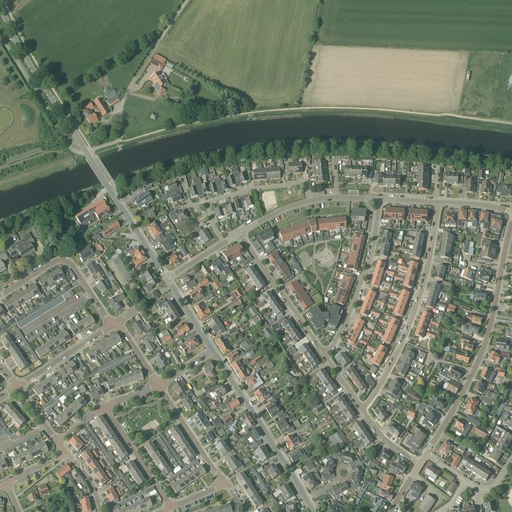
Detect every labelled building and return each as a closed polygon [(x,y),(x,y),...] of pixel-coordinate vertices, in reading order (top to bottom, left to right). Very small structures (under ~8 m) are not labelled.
[(153,58),(149,64),(155,67),(154,67),(161,71),(162,71),(165,65),(166,61),(155,55),(153,58)] [(150,78),(154,85),(152,87),(158,96),(166,91),(164,89),(165,88),(169,86),(165,80),(164,81),(159,73),(150,78)] [(110,108),(119,102),(115,96),(116,95),(113,90),(105,96),(107,100),(105,101),(110,108)] [(103,117),(109,113),(100,99),(94,103),(103,117)] [(93,114),(91,111),(94,109),(90,103),(80,110),(86,119),(90,126),(93,124),(94,125),(98,122),(93,114)] [(354,162),(354,158),(348,158),(348,157),(341,157),(341,161),(346,161),(346,166),(345,166),(345,178),(350,178),(350,169),(351,162),(354,162)] [(322,158),(312,159),(313,165),(317,164),(317,168),(326,167),(325,161),(329,161),(329,158),(322,158)] [(275,169),(274,166),(274,163),(272,163),(272,166),(273,180),(280,179),(279,168),(275,169)] [(417,168),(417,171),(420,171),(420,174),(429,175),(429,169),(427,169),(427,165),(418,165),(417,168)] [(238,168),(234,169),(238,183),(241,182),(241,184),(247,182),(245,174),(240,175),(239,172),(238,168)] [(232,177),(227,179),(229,187),(235,186),(235,184),(238,183),(234,169),(230,170),(231,174),(232,177)] [(376,173),(375,183),(379,184),(378,186),(384,187),(384,178),(381,178),(382,174),(376,173)] [(453,185),(453,176),(450,176),(450,174),(444,173),(444,182),(447,182),(447,185),(453,185)] [(453,176),(453,185),(458,186),(458,185),(459,185),(461,182),(462,182),(462,174),(456,174),(456,177),(453,176)] [(218,177),(216,178),(216,179),(220,191),(223,190),(223,192),(229,190),(226,181),(221,183),(220,180),(219,180),(218,177)] [(474,193),(475,182),(469,181),(469,178),(464,177),(464,183),(467,183),(466,192),(474,193)] [(195,188),(189,190),(192,198),(198,197),(197,195),(200,194),(197,184),(196,179),(192,180),(194,185),(195,188)] [(214,185),(209,186),(211,195),(217,193),(217,192),(220,191),(216,179),(214,179),(215,181),(213,182),(214,185)] [(495,185),(495,182),(495,181),(488,180),(488,183),(482,183),(481,194),(488,194),(488,193),(490,194),(491,184),(495,185)] [(201,183),(197,184),(200,194),(203,193),(204,195),(209,193),(207,185),(202,186),(201,183)] [(167,196),(178,192),(175,184),(167,187),(169,192),(166,193),(166,194),(163,195),(164,197),(167,196)] [(511,197),(511,189),(507,188),(508,186),(502,186),(498,185),(498,193),(501,194),(501,196),(511,197)] [(144,191),(145,193),(133,201),(138,209),(152,200),(148,195),(150,194),(148,191),(152,188),(150,186),(144,191)] [(178,192),(167,196),(168,200),(171,199),(173,204),(181,201),(178,192)] [(246,201),(243,202),(247,217),(249,216),(248,211),(249,211),(248,208),(254,206),(251,198),(246,199),(246,201)] [(99,222),(112,214),(103,200),(84,213),(75,218),(82,229),(95,221),(94,221),(97,219),(99,222)] [(239,201),(234,203),(236,212),(241,210),(242,213),(244,218),(247,217),(243,202),(240,203),(239,201)] [(228,209),(225,209),(227,219),(228,219),(230,219),(231,218),(230,215),(235,214),(233,205),(227,207),(228,209)] [(147,223),(155,218),(152,213),(155,211),(153,208),(144,214),(146,217),(144,218),(147,223)] [(221,208),(215,210),(218,219),(223,217),(224,220),(227,219),(225,209),(221,210),(221,208)] [(175,212),(169,216),(172,221),(173,222),(179,219),(181,223),(189,219),(185,211),(177,215),(175,212)] [(456,217),(457,212),(447,211),(447,215),(445,215),(445,225),(456,225),(456,217)] [(350,215),(350,219),(352,219),(352,222),(356,223),(356,226),(358,226),(358,212),(352,212),(352,215),(350,215)] [(467,223),(468,212),(457,212),(456,217),(458,217),(457,227),(462,227),(462,223),(467,223)] [(467,223),(467,227),(472,228),(473,228),(477,228),(477,218),(478,218),(479,218),(480,213),(476,213),(468,212),(467,223)] [(491,221),(492,215),(488,215),(480,213),(479,218),(478,224),(483,225),(483,229),(488,230),(489,220),(490,220),(491,221)] [(491,221),(489,228),(490,229),(496,230),(500,231),(502,222),(501,221),(502,217),(496,216),(492,215),(491,221)] [(321,232),(320,221),(315,222),(315,221),(313,221),(313,222),(315,221),(316,233),(315,233),(316,233),(316,232),(321,232)] [(120,228),(116,222),(112,225),(111,224),(108,226),(110,229),(104,233),(106,237),(113,233),(112,233),(120,228)] [(307,223),(302,225),(305,235),(311,233),(311,234),(312,234),(311,234),(308,223),(309,222),(307,223)] [(149,229),(148,230),(149,230),(148,231),(149,233),(150,233),(151,235),(167,226),(165,223),(158,228),(156,225),(154,223),(150,225),(151,227),(148,229),(149,229)] [(302,225),(296,227),(300,237),(305,235),(302,225)] [(160,232),(168,227),(167,226),(151,235),(153,237),(152,238),(153,239),(154,239),(154,240),(155,239),(155,240),(158,238),(159,237),(162,235),(160,232)] [(296,227),(291,229),(294,239),(300,237),(296,227)] [(291,229),(285,231),(289,241),(290,245),(292,244),(291,241),(294,239),(291,229)] [(205,244),(212,240),(205,230),(198,234),(205,244)] [(269,231),(263,235),(273,251),(275,249),(273,245),(271,243),(274,241),(272,237),(274,236),(272,233),(270,234),(269,231)] [(281,240),(278,241),(282,247),(284,246),(283,243),(289,241),(285,231),(279,234),(281,240)] [(174,241),(172,239),(177,236),(175,232),(170,235),(164,239),(166,242),(161,245),(165,252),(173,247),(175,246),(176,245),(176,244),(174,241)] [(359,236),(360,234),(355,233),(355,235),(354,235),(353,241),(363,244),(365,238),(359,236)] [(445,235),(444,241),(445,241),(452,243),(454,243),(455,239),(455,238),(456,235),(447,234),(446,236),(445,235)] [(23,241),(20,242),(22,245),(29,256),(35,253),(31,246),(34,244),(30,236),(29,235),(21,239),(23,241)] [(263,235),(258,238),(264,247),(267,245),(269,248),(270,249),(265,253),(266,255),(273,251),(263,235)] [(491,242),(483,240),(481,247),(486,248),(485,252),(496,254),(497,250),(496,249),(496,247),(489,245),(490,242),(491,242)] [(361,251),(363,244),(353,241),(351,249),(361,251)] [(29,256),(22,245),(20,242),(15,246),(7,251),(12,258),(19,254),(23,260),(29,256)] [(233,249),(239,258),(240,260),(242,259),(241,256),(244,254),(238,245),(233,249)] [(88,259),(93,256),(94,255),(88,247),(85,249),(86,250),(78,255),(79,257),(82,262),(87,259),(88,259)] [(136,258),(142,254),(138,248),(132,252),(129,248),(127,250),(125,247),(119,251),(118,250),(115,252),(119,257),(122,255),(121,254),(124,252),(126,256),(128,254),(131,258),(134,256),(136,258)] [(461,247),(461,252),(464,252),(463,254),(468,255),(468,256),(472,256),(472,255),(473,248),(470,248),(469,249),(464,248),(462,247),(461,247)] [(236,260),(239,258),(233,249),(228,252),(236,264),(237,262),(236,260)] [(359,259),(361,251),(351,249),(349,257),(359,259)] [(406,249),(406,253),(409,253),(409,254),(413,255),(412,258),(420,260),(421,254),(413,252),(410,252),(410,250),(406,249)] [(0,273),(5,270),(2,264),(5,261),(8,259),(4,252),(0,254),(0,253),(0,273)] [(225,259),(223,261),(225,264),(227,267),(229,266),(228,264),(232,262),(233,265),(236,264),(228,252),(223,255),(225,259)] [(271,264),(281,258),(276,252),(267,258),(271,264)] [(450,254),(442,252),(440,258),(445,259),(444,262),(451,265),(451,260),(450,260),(451,254),(450,254)] [(495,258),(496,254),(485,252),(484,256),(480,255),(478,261),(486,263),(485,263),(486,259),(493,261),(494,258),(495,258)] [(175,265),(179,263),(178,261),(181,259),(179,256),(178,253),(167,260),(171,266),(174,264),(175,265)] [(142,254),(136,258),(138,260),(134,263),(137,267),(147,260),(142,254)] [(357,267),(359,259),(349,257),(348,260),(345,259),(344,264),(347,265),(357,267)] [(275,270),(285,264),(281,258),(271,264),(275,270)] [(215,265),(212,267),(215,271),(217,270),(219,274),(223,272),(226,276),(231,273),(227,267),(225,264),(222,266),(218,259),(213,262),(215,265)] [(100,272),(94,262),(86,268),(92,277),(96,275),(98,278),(103,275),(101,271),(100,272)] [(294,266),(295,269),(299,275),(302,272),(297,263),(294,266)] [(376,269),(384,271),(385,265),(378,263),(376,269)] [(410,269),(417,271),(419,265),(411,263),(410,269)] [(279,276),(288,270),(285,264),(275,270),(279,276)] [(356,272),(357,267),(347,265),(346,269),(344,269),(343,272),(351,274),(351,271),(356,272)] [(448,272),(450,267),(443,265),(443,268),(438,267),(437,273),(444,275),(444,274),(445,271),(448,272)] [(200,268),(202,272),(205,275),(209,273),(206,269),(204,266),(200,268)] [(248,276),(255,272),(251,267),(245,271),(248,276)] [(288,270),(279,276),(284,282),(293,276),(290,272),(293,271),(291,268),(288,270)] [(478,274),(475,282),(481,284),(482,281),(487,282),(488,283),(490,276),(491,272),(487,271),(486,274),(481,272),(482,269),(480,268),(478,274)] [(472,282),(475,273),(471,271),(465,269),(463,269),(460,278),(469,281),(472,282)] [(59,270),(54,273),(58,280),(60,282),(63,280),(65,279),(64,278),(67,276),(66,274),(67,273),(66,271),(64,272),(63,270),(60,272),(59,270)] [(149,281),(154,277),(150,271),(143,276),(142,274),(139,277),(140,279),(142,282),(146,280),(147,282),(149,281)] [(252,281),(258,277),(255,272),(248,276),(252,281)] [(55,282),(58,280),(54,273),(49,276),(55,286),(55,285),(57,284),(55,282)] [(183,286),(190,282),(188,279),(191,277),(189,273),(183,277),(184,278),(180,281),(183,286)] [(341,283),(351,287),(354,280),(346,277),(347,275),(343,273),(342,276),(344,277),(341,283)] [(55,285),(55,286),(49,276),(44,279),(48,287),(51,291),(56,288),(55,285)] [(103,294),(110,290),(108,287),(109,286),(105,280),(106,280),(104,277),(99,280),(101,283),(97,285),(103,294)] [(149,281),(147,282),(149,285),(144,288),(147,293),(152,290),(151,289),(159,284),(154,277),(149,281)] [(255,286),(262,282),(258,277),(252,281),(255,286)] [(45,289),(48,287),(44,279),(38,283),(43,290),(45,293),(47,291),(45,289)] [(206,279),(198,285),(201,289),(209,283),(206,279)] [(373,280),(371,286),(379,288),(379,286),(383,287),(383,285),(387,287),(388,285),(387,284),(387,283),(384,281),(383,281),(383,283),(380,283),(380,282),(373,280)] [(292,294),(303,286),(302,284),(299,286),(297,281),(288,288),(292,294)] [(130,284),(126,282),(124,286),(128,288),(126,292),(131,295),(135,285),(130,283),(130,284)] [(262,282),(255,286),(257,289),(259,291),(265,287),(262,282)] [(349,294),(351,287),(341,283),(339,290),(349,294)] [(431,290),(439,292),(441,287),(433,284),(431,290)] [(30,289),(34,297),(37,295),(39,298),(41,296),(39,294),(35,286),(30,289)] [(296,299),(305,293),(302,289),(305,287),(303,286),(292,294),(296,299)] [(239,289),(232,293),(237,301),(239,299),(243,296),(246,295),(241,288),(239,290),(239,289)] [(29,300),(34,297),(30,289),(25,292),(29,300)] [(195,291),(189,295),(192,301),(198,297),(199,298),(203,295),(199,289),(195,291)] [(346,300),(349,294),(339,290),(336,296),(346,300)] [(437,298),(439,292),(431,290),(430,296),(437,298)] [(156,291),(152,294),(156,300),(160,297),(156,291)] [(300,305),(309,299),(306,295),(309,293),(307,291),(305,293),(296,299),(300,305)] [(401,297),(408,300),(410,294),(403,291),(401,297)] [(481,293),(482,292),(478,291),(477,293),(471,291),(470,296),(473,296),(473,299),(476,300),(485,301),(486,300),(487,298),(486,297),(487,294),(481,293)] [(24,303),(29,300),(25,292),(19,296),(24,303)] [(206,302),(213,298),(212,296),(215,294),(214,292),(203,299),(206,302)] [(269,292),(263,297),(266,302),(272,297),(269,292)] [(369,292),(367,298),(374,301),(374,300),(376,295),(369,292)] [(125,298),(122,294),(118,296),(109,302),(116,313),(122,309),(118,303),(121,301),(125,298)] [(19,307),(24,303),(19,296),(14,299),(19,307)] [(344,307),(346,300),(336,296),(334,303),(332,302),(331,305),(335,306),(336,304),(344,307)] [(435,304),(437,298),(430,296),(428,301),(435,304)] [(272,297),(266,302),(269,307),(276,302),(272,297)] [(406,306),(408,300),(401,297),(399,303),(406,306)] [(367,298),(364,303),(372,306),(373,303),(375,304),(376,303),(377,301),(374,300),(374,301),(367,298)] [(14,310),(19,307),(14,299),(9,302),(14,310)] [(232,310),(240,305),(239,305),(242,304),(239,299),(237,301),(229,306),(232,310)] [(309,299),(300,305),(304,311),(313,305),(309,299)] [(143,300),(134,306),(138,311),(147,305),(143,300)] [(164,301),(157,305),(159,308),(161,306),(162,307),(164,311),(162,313),(163,315),(166,313),(165,313),(173,308),(170,302),(166,305),(164,301)] [(428,301),(426,307),(433,310),(434,307),(437,308),(437,307),(441,308),(442,304),(438,303),(438,305),(435,304),(428,301)] [(9,302),(4,306),(9,313),(11,316),(13,315),(11,311),(14,310),(9,302)] [(271,313),(279,307),(276,302),(269,307),(272,310),(269,311),(270,312),(266,314),(268,317),(272,315),(271,313)] [(197,315),(205,309),(201,303),(193,308),(197,315)] [(370,309),(372,306),(364,303),(362,309),(370,312),(373,313),(373,311),(374,310),(370,309)] [(404,311),(406,306),(399,303),(397,309),(404,311)] [(276,317),(282,312),(279,307),(271,313),(272,315),(272,316),(274,314),(276,317)] [(331,308),(329,307),(326,313),(329,314),(328,315),(332,317),(328,326),(331,327),(330,329),(335,331),(339,319),(338,319),(339,316),(341,317),(343,312),(332,308),(331,308)] [(453,316),(455,310),(449,307),(447,314),(453,316)] [(169,318),(177,313),(173,308),(165,313),(166,313),(168,317),(165,318),(167,320),(169,319),(169,318)] [(322,313),(318,308),(316,309),(306,316),(309,320),(310,319),(312,321),(310,322),(317,332),(321,329),(320,328),(323,326),(317,318),(320,316),(320,315),(322,313)] [(207,309),(205,309),(197,315),(201,321),(210,315),(207,309)] [(362,309),(360,315),(367,318),(369,314),(370,312),(362,309)] [(402,317),(404,311),(397,309),(395,314),(402,317)] [(169,318),(169,319),(171,322),(168,323),(170,326),(173,324),(173,323),(180,319),(177,313),(169,318)] [(421,319),(432,323),(432,321),(433,320),(430,319),(431,316),(424,313),(421,319)] [(453,325),(455,319),(446,315),(443,322),(453,325)] [(480,325),(482,319),(474,317),(468,315),(467,320),(469,320),(473,322),(472,323),(480,325)] [(211,329),(219,324),(217,319),(215,316),(212,318),(213,321),(208,325),(211,329)] [(85,320),(90,327),(95,324),(90,317),(85,320)] [(255,326),(260,322),(258,317),(252,321),(255,326)] [(283,319),(277,323),(279,326),(281,324),(284,327),(281,329),(282,329),(278,331),(280,334),(284,332),(283,331),(285,329),(291,325),(288,320),(285,322),(283,319)] [(384,321),(383,324),(386,326),(387,324),(390,325),(397,328),(400,322),(393,319),(391,323),(388,322),(384,321)] [(421,319),(419,325),(427,327),(428,324),(431,325),(432,323),(421,319)] [(85,330),(90,327),(85,320),(80,323),(85,330)] [(365,330),(365,329),(366,328),(363,327),(365,323),(358,320),(355,326),(362,329),(364,330),(365,330)] [(147,330),(145,327),(144,325),(141,327),(138,322),(132,325),(139,335),(143,333),(145,336),(149,334),(147,330)] [(219,324),(211,329),(214,334),(220,331),(221,333),(225,331),(223,329),(225,328),(222,322),(219,324)] [(80,333),(85,330),(80,323),(75,326),(80,333)] [(145,327),(147,330),(148,332),(151,330),(151,329),(153,328),(151,323),(145,327),(146,327),(145,327)] [(477,335),(479,329),(471,326),(472,325),(464,323),(462,328),(465,329),(464,331),(469,333),(468,334),(472,335),(472,334),(477,335)] [(183,328),(182,327),(181,324),(175,328),(176,330),(172,333),(174,335),(178,333),(178,334),(177,334),(179,336),(177,337),(179,341),(185,338),(183,335),(189,331),(186,326),(183,328)] [(239,325),(231,330),(227,333),(229,336),(237,331),(240,328),(239,326),(239,325)] [(291,325),(285,329),(288,334),(294,330),(291,325)] [(395,334),(397,328),(390,325),(389,328),(383,326),(382,328),(388,331),(395,334)] [(425,333),(427,327),(419,325),(417,330),(425,333)] [(75,337),(80,333),(75,326),(70,330),(75,337)] [(355,326),(352,331),(359,334),(361,332),(363,333),(364,332),(364,330),(362,329),(355,326)] [(50,330),(49,330),(48,328),(43,331),(44,334),(46,336),(51,333),(50,330)] [(292,339),(298,335),(294,330),(288,334),(291,338),(292,339)] [(422,339),(425,333),(417,330),(415,336),(422,339)] [(171,340),(168,336),(166,331),(159,335),(160,339),(162,337),(166,343),(171,340)] [(357,340),(359,334),(352,331),(350,336),(357,340)] [(393,339),(395,334),(388,331),(385,336),(393,339)] [(60,336),(65,343),(70,339),(65,332),(60,336)] [(4,346),(11,342),(8,337),(6,333),(1,337),(3,340),(1,341),(4,346)] [(156,341),(154,338),(151,334),(147,336),(149,339),(143,342),(150,353),(156,349),(152,344),(156,341)] [(111,339),(116,346),(121,342),(117,335),(111,339)] [(285,341),(287,344),(291,342),(291,343),(293,341),(295,344),(301,339),(298,335),(292,339),(290,340),(289,339),(285,341)] [(60,346),(65,343),(60,336),(55,339),(60,346)] [(219,349),(227,344),(224,340),(227,338),(225,336),(223,338),(222,337),(214,342),(219,349)] [(350,336),(347,342),(354,345),(356,342),(358,344),(359,343),(362,345),(364,341),(360,339),(359,341),(357,340),(350,336)] [(390,345),(393,339),(385,336),(383,342),(390,345)] [(472,351),(474,345),(470,343),(471,340),(463,337),(461,344),(464,345),(463,348),(472,351)] [(187,347),(197,342),(195,338),(182,346),(184,349),(182,350),(184,353),(186,351),(185,350),(188,349),(187,347)] [(240,346),(245,342),(247,341),(248,340),(246,338),(244,340),(243,339),(235,345),(237,348),(239,346),(240,346)] [(55,349),(60,346),(55,339),(50,342),(55,349)] [(111,349),(116,346),(111,339),(106,342),(111,349)] [(509,353),(510,347),(506,347),(507,342),(497,340),(496,348),(502,349),(502,352),(509,353)] [(8,351),(15,347),(11,342),(4,346),(8,351)] [(50,353),(55,349),(50,342),(45,346),(50,353)] [(106,352),(111,349),(106,342),(101,345),(106,352)] [(185,354),(199,346),(197,342),(187,347),(188,349),(185,350),(186,351),(184,353),(185,354)] [(248,346),(245,342),(240,346),(242,350),(248,346)] [(227,344),(219,349),(223,357),(231,352),(229,348),(227,344)] [(101,356),(106,352),(101,345),(96,348),(101,356)] [(305,345),(299,349),(301,352),(299,354),(300,356),(308,350),(305,345)] [(45,356),(50,353),(45,346),(40,349),(45,356)] [(450,348),(444,346),(442,351),(448,353),(454,355),(456,350),(450,348)] [(11,356),(18,352),(15,347),(8,351),(11,356)] [(372,347),(370,351),(374,353),(375,351),(378,352),(385,356),(388,350),(380,347),(379,350),(376,348),(376,349),(372,347)] [(96,359),(101,356),(96,348),(91,352),(96,359)] [(39,359),(45,356),(40,349),(35,352),(39,359)] [(243,355),(240,349),(236,352),(235,352),(232,354),(226,358),(229,364),(241,356),(243,355)] [(295,353),(293,349),(287,354),(289,357),(295,353)] [(306,359),(312,355),(308,350),(300,356),(301,357),(301,358),(304,357),(306,359)] [(14,361),(21,357),(18,352),(11,356),(14,361)] [(91,362),(96,359),(91,352),(86,355),(91,362)] [(165,362),(163,358),(164,358),(162,354),(161,352),(156,355),(157,357),(159,359),(155,362),(158,365),(158,364),(162,369),(169,365),(169,363),(168,361),(166,361),(165,362)] [(378,352),(375,357),(382,361),(385,356),(378,352)] [(405,357),(412,361),(415,355),(408,352),(405,357)] [(464,355),(458,353),(456,359),(461,361),(468,363),(470,357),(464,355)] [(177,365),(180,363),(174,354),(171,356),(177,365)] [(341,363),(348,359),(345,354),(338,359),(341,363)] [(497,356),(492,354),(489,361),(495,363),(499,364),(501,357),(497,356)] [(309,364),(315,360),(312,355),(306,359),(309,364)] [(17,366),(25,362),(21,357),(14,361),(17,366)] [(259,357),(250,363),(252,366),(262,360),(259,357)] [(379,366),(382,361),(375,357),(372,363),(379,366)] [(405,357),(403,363),(410,366),(413,368),(415,364),(414,364),(414,363),(415,362),(414,362),(415,362),(412,361),(405,357)] [(344,368),(351,363),(348,359),(341,363),(344,368)] [(237,369),(241,367),(246,364),(244,361),(241,363),(240,360),(237,362),(238,362),(231,367),(234,371),(236,369),(236,370),(237,369)] [(303,366),(303,367),(305,369),(308,367),(308,368),(311,366),(313,369),(319,365),(315,360),(309,364),(307,366),(306,364),(303,366)] [(25,362),(17,366),(21,371),(28,367),(25,362)] [(288,367),(295,376),(299,373),(293,363),(288,367)] [(407,372),(410,366),(403,363),(400,368),(407,372)] [(68,367),(72,374),(77,371),(73,364),(68,367)] [(215,376),(211,370),(213,369),(210,364),(202,368),(206,374),(207,373),(211,379),(215,376)] [(350,366),(345,370),(347,372),(351,377),(356,373),(363,368),(361,366),(354,371),(353,368),(352,369),(350,366)] [(67,377),(72,374),(68,367),(63,370),(67,377)] [(242,374),(245,372),(241,367),(237,369),(236,370),(236,369),(234,371),(238,377),(241,375),(241,376),(242,375),(242,374)] [(354,382),(360,378),(364,375),(365,374),(365,373),(368,371),(364,367),(362,369),(364,372),(358,375),(356,373),(351,377),(354,382)] [(405,377),(407,372),(400,368),(397,374),(405,377)] [(241,375),(238,377),(241,382),(248,377),(247,376),(250,375),(249,374),(251,372),(249,369),(246,371),(247,372),(245,373),(245,372),(242,374),(242,375),(241,376),(241,375)] [(447,376),(451,379),(453,380),(455,377),(459,380),(462,374),(453,369),(450,374),(448,373),(447,376)] [(65,379),(67,377),(63,370),(57,373),(62,381),(64,383),(66,381),(65,379)] [(135,373),(137,381),(143,379),(140,371),(138,372),(137,370),(133,371),(134,374),(135,373)] [(320,379),(326,375),(322,370),(316,374),(320,379)] [(414,373),(413,377),(416,378),(417,377),(418,377),(421,372),(419,371),(417,370),(415,373),(414,373)] [(490,373),(485,370),(481,378),(487,380),(489,375),(493,376),(494,374),(491,372),(490,373)] [(57,373),(52,377),(57,384),(60,382),(62,384),(64,383),(62,381),(57,373)] [(132,383),(137,381),(135,373),(134,374),(129,375),(132,383)] [(252,377),(244,382),(247,386),(249,385),(251,387),(252,386),(254,390),(263,384),(257,374),(252,377)] [(451,379),(447,376),(443,374),(441,377),(449,382),(451,379)] [(126,385),(132,383),(129,375),(123,378),(126,385)] [(323,384),(329,380),(326,375),(320,379),(318,381),(319,383),(321,382),(323,384)] [(52,387),(57,384),(52,377),(47,380),(52,387)] [(121,387),(126,385),(123,378),(118,380),(121,387)] [(357,387),(363,383),(360,378),(354,382),(357,387)] [(370,378),(367,380),(365,381),(366,383),(367,383),(372,389),(375,385),(370,378)] [(47,391),(52,387),(47,380),(42,383),(47,391)] [(115,390),(121,387),(118,380),(112,382),(115,390)] [(274,382),(272,380),(270,381),(263,385),(266,389),(272,384),(272,383),(274,382)] [(326,389),(333,385),(329,380),(323,384),(326,389)] [(185,385),(182,381),(179,383),(172,387),(174,391),(175,390),(179,396),(185,392),(182,388),(185,385)] [(398,392),(399,391),(400,388),(403,389),(406,384),(400,381),(398,384),(393,382),(390,387),(398,392)] [(460,387),(450,381),(449,384),(446,382),(445,385),(447,387),(446,389),(455,395),(460,387)] [(109,392),(115,390),(112,382),(106,384),(109,392)] [(42,394),(47,391),(42,383),(37,386),(42,394)] [(210,390),(216,386),(214,383),(208,386),(207,385),(202,388),(205,393),(210,390)] [(363,383),(357,387),(361,392),(363,391),(364,392),(368,389),(367,388),(363,383)] [(498,396),(492,394),(483,390),(485,386),(478,383),(475,391),(482,394),(486,396),(485,397),(489,399),(495,402),(498,396)] [(333,385),(326,389),(327,389),(324,391),(325,392),(326,393),(328,392),(330,394),(336,390),(333,385)] [(37,397),(42,394),(37,386),(32,390),(37,397)] [(85,393),(88,392),(85,386),(82,387),(82,388),(78,389),(82,394),(84,393),(85,393)] [(217,396),(215,398),(216,400),(217,400),(218,400),(220,398),(229,393),(225,386),(216,392),(215,392),(217,396)] [(93,388),(98,398),(103,395),(99,388),(96,390),(95,387),(93,388)] [(387,393),(385,396),(388,398),(393,400),(396,401),(396,400),(398,401),(400,398),(399,397),(402,393),(401,393),(401,392),(399,391),(398,392),(390,387),(387,393)] [(92,400),(98,398),(93,388),(90,389),(92,392),(89,394),(92,400)] [(264,395),(267,394),(264,389),(255,394),(256,396),(255,397),(257,400),(264,395)] [(284,392),(282,390),(279,392),(270,397),(272,400),(284,392)] [(192,405),(188,399),(192,396),(190,392),(184,396),(186,399),(181,402),(188,412),(195,407),(193,404),(192,405)] [(264,395),(257,400),(259,403),(260,402),(261,404),(270,398),(268,396),(266,397),(264,395)] [(63,396),(58,400),(60,402),(62,404),(63,405),(65,403),(64,403),(67,400),(65,398),(63,396)] [(76,401),(81,408),(86,404),(80,397),(76,401)] [(335,407),(332,409),(333,411),(333,410),(334,412),(337,410),(336,408),(345,402),(341,397),(339,399),(337,397),(332,400),(334,402),(335,402),(337,404),(335,406),(335,407)] [(438,400),(433,397),(432,400),(436,403),(435,405),(443,410),(443,409),(444,409),(445,407),(444,406),(446,404),(442,402),(443,400),(439,398),(438,400)] [(276,409),(274,406),(277,404),(274,399),(269,403),(271,405),(265,409),(268,414),(276,409)] [(216,400),(212,403),(214,407),(215,407),(216,409),(222,406),(220,403),(218,400),(217,400),(216,400)] [(229,405),(226,407),(228,410),(227,410),(230,415),(234,412),(233,410),(240,406),(236,400),(229,404),(229,405)] [(470,400),(468,406),(476,410),(478,406),(481,407),(482,405),(479,403),(472,400),(471,401),(470,400)] [(77,412),(81,408),(76,401),(71,405),(77,412)] [(345,402),(336,408),(337,410),(339,413),(342,412),(348,407),(345,402)] [(431,408),(428,407),(423,403),(421,407),(425,409),(429,412),(431,408)] [(7,415),(13,409),(9,404),(3,410),(7,415)] [(318,414),(324,410),(320,404),(314,408),(318,414)] [(73,416),(77,412),(71,405),(67,409),(73,416)] [(468,406),(465,411),(466,411),(465,413),(473,416),(476,417),(477,415),(476,414),(478,411),(476,410),(468,406)] [(49,407),(44,411),(45,413),(48,416),(53,412),(51,410),(49,407)] [(276,409),(268,414),(272,419),(277,415),(279,418),(284,414),(281,410),(281,409),(280,407),(279,407),(276,409)] [(341,417),(339,419),(340,420),(341,422),(344,420),(344,419),(343,418),(352,412),(348,407),(342,412),(344,414),(342,416),(342,417),(341,417)] [(378,417),(385,413),(383,410),(382,408),(375,412),(378,417)] [(11,419),(17,413),(13,409),(7,415),(11,419)] [(68,420),(73,416),(67,409),(62,413),(68,420)] [(413,419),(416,413),(409,410),(406,416),(413,419)] [(207,425),(201,416),(202,415),(200,412),(194,416),(196,418),(193,420),(196,425),(197,424),(200,429),(207,425)] [(352,412),(343,418),(344,419),(344,420),(345,421),(347,419),(349,422),(355,417),(352,412)] [(424,420),(422,423),(429,427),(431,425),(433,426),(437,420),(434,419),(436,416),(430,412),(424,420)] [(15,424),(21,418),(17,413),(11,419),(15,424)] [(64,424),(68,420),(62,413),(58,417),(64,424)] [(385,413),(378,417),(382,422),(388,418),(385,413)] [(245,425),(251,421),(247,414),(241,418),(245,425)] [(227,428),(233,424),(231,422),(233,421),(230,415),(222,420),(225,426),(226,425),(227,428)] [(288,424),(289,424),(288,421),(289,419),(286,415),(280,419),(281,421),(276,425),(279,430),(288,424)] [(469,415),(466,419),(479,427),(481,423),(469,415)] [(97,426),(105,421),(101,416),(94,421),(97,426)] [(59,428),(64,424),(58,417),(53,422),(59,428)] [(19,428),(25,423),(21,418),(15,424),(19,428)] [(459,420),(455,427),(458,429),(458,430),(456,433),(465,438),(471,427),(466,424),(459,420)] [(101,431),(108,426),(105,421),(97,426),(101,431)] [(233,433),(236,432),(233,427),(237,423),(235,421),(228,429),(233,433)] [(245,425),(243,426),(245,428),(245,429),(243,430),(245,432),(243,434),(245,436),(247,435),(250,433),(249,430),(255,426),(251,421),(245,425)] [(356,432),(362,428),(359,423),(357,424),(355,421),(352,424),(354,426),(353,427),(356,432)] [(393,435),(397,429),(395,427),(396,425),(392,421),(390,424),(392,426),(388,432),(393,435)] [(217,430),(223,426),(220,422),(214,426),(217,430)] [(290,427),(288,424),(279,430),(282,435),(287,431),(289,434),(294,431),(291,426),(290,427)] [(299,435),(309,428),(307,424),(296,430),(299,435)] [(104,436),(111,431),(108,426),(101,431),(104,436)] [(503,439),(510,444),(511,440),(511,437),(506,434),(507,432),(497,426),(493,433),(495,435),(498,430),(505,434),(503,439)] [(170,434),(168,436),(170,438),(172,437),(179,432),(176,427),(169,431),(170,434)] [(397,429),(393,435),(398,439),(401,434),(404,435),(406,432),(399,427),(397,429)] [(417,432),(414,437),(423,443),(426,437),(422,435),(420,433),(422,430),(417,427),(415,431),(417,432)] [(488,433),(477,427),(474,432),(485,439),(486,439),(487,439),(491,434),(488,433)] [(359,437),(366,433),(362,428),(356,432),(359,437)] [(257,429),(248,435),(250,438),(250,437),(253,442),(256,441),(262,437),(257,429)] [(5,432),(8,437),(10,440),(15,436),(14,434),(11,436),(8,430),(5,432)] [(209,444),(214,440),(217,439),(214,434),(215,434),(213,430),(209,432),(210,434),(205,438),(209,444)] [(107,441),(115,436),(111,431),(104,436),(107,441)] [(175,442),(182,437),(179,432),(172,437),(175,442)] [(363,442),(369,438),(366,433),(359,437),(363,442)] [(84,438),(82,440),(84,444),(87,441),(87,440),(91,437),(88,434),(84,438)] [(286,446),(296,440),(293,435),(285,440),(286,442),(285,443),(286,446)] [(111,446),(118,441),(115,436),(107,441),(111,446)] [(177,444),(175,445),(177,448),(178,447),(186,442),(182,437),(175,442),(177,444)] [(219,453),(227,448),(223,442),(226,440),(227,439),(226,437),(224,438),(217,443),(218,446),(216,447),(219,453)] [(409,440),(406,444),(411,448),(413,445),(415,445),(419,448),(423,443),(414,437),(414,438),(412,437),(409,441),(409,440)] [(76,438),(70,443),(74,448),(80,442),(76,438)] [(363,442),(360,444),(361,445),(362,446),(364,445),(366,447),(373,443),(369,438),(363,442)] [(507,449),(510,444),(503,439),(500,444),(507,449)] [(291,450),(299,445),(296,440),(286,446),(288,449),(290,448),(291,450)] [(114,451),(121,446),(118,441),(111,446),(109,447),(111,449),(112,448),(114,451)] [(80,442),(74,448),(78,452),(84,447),(80,442)] [(182,452),(189,447),(186,442),(178,447),(182,452)] [(443,447),(452,453),(450,452),(453,447),(446,442),(445,444),(445,445),(444,445),(443,446),(444,447),(443,447)] [(147,453),(154,448),(151,443),(144,448),(147,453)] [(38,447),(42,454),(47,452),(44,444),(38,447)] [(504,454),(507,449),(500,444),(497,449),(503,453),(504,454)] [(463,454),(466,449),(461,445),(458,450),(463,454)] [(117,456),(125,451),(121,446),(114,451),(117,456)] [(154,448),(147,453),(151,458),(158,453),(156,450),(159,449),(157,446),(154,448)] [(8,452),(13,450),(12,447),(3,451),(5,456),(9,454),(8,452)] [(36,457),(42,454),(38,447),(33,449),(36,457)] [(185,457),(192,452),(189,447),(182,452),(185,457)] [(450,456),(452,453),(443,447),(443,448),(442,448),(441,449),(442,450),(441,450),(439,452),(447,457),(448,454),(450,456)] [(492,454),(500,458),(503,453),(497,449),(495,448),(493,447),(492,449),(494,451),(492,454)] [(234,454),(234,453),(233,451),(230,453),(227,448),(219,453),(223,458),(225,456),(227,459),(234,454)] [(259,458),(267,453),(263,448),(255,452),(258,456),(255,458),(256,460),(259,458)] [(31,459),(36,457),(33,449),(27,452),(31,459)] [(125,451),(117,456),(121,461),(128,456),(125,451)] [(293,463),(302,458),(298,451),(289,456),(293,463)] [(26,462),(31,459),(27,452),(22,454),(26,462)] [(92,457),(88,452),(82,457),(85,462),(92,457)] [(188,462),(195,457),(192,452),(185,457),(188,462)] [(346,463),(347,456),(342,454),(341,455),(339,452),(333,455),(336,460),(338,458),(341,463),(343,462),(346,463)] [(489,452),(487,455),(490,457),(489,459),(497,464),(500,458),(492,454),(489,452)] [(16,457),(17,457),(15,453),(13,454),(14,458),(11,460),(15,467),(20,465),(16,457)] [(154,463),(161,458),(158,453),(151,458),(154,463)] [(229,468),(237,463),(240,461),(236,456),(234,453),(234,454),(227,459),(228,461),(226,463),(229,468)] [(262,463),(270,458),(267,453),(259,458),(261,461),(258,463),(260,465),(263,464),(262,463)] [(390,457),(385,453),(383,456),(380,454),(376,459),(381,463),(383,460),(386,463),(390,457)] [(20,465),(26,462),(22,454),(17,457),(16,457),(20,465)] [(96,459),(99,457),(97,454),(94,456),(92,457),(85,462),(89,467),(95,462),(93,460),(96,458),(96,459)] [(325,469),(332,471),(333,468),(335,467),(332,462),(335,461),(332,456),(330,457),(329,455),(325,457),(326,460),(328,463),(327,464),(325,469)] [(347,456),(346,463),(348,463),(349,465),(354,463),(356,465),(360,462),(357,456),(353,458),(353,457),(347,456)] [(451,465),(456,468),(461,459),(457,456),(451,465)] [(479,460),(480,458),(477,456),(476,458),(473,463),(471,461),(466,469),(471,472),(476,465),(479,460)] [(157,468),(164,463),(161,458),(154,463),(157,468)] [(466,469),(471,461),(466,458),(461,466),(466,469)] [(92,472),(99,467),(95,462),(89,467),(92,472)] [(128,472),(135,467),(132,462),(124,467),(128,472)] [(161,473),(168,468),(164,463),(157,468),(161,473)] [(237,463),(229,468),(233,473),(235,472),(237,474),(245,469),(243,466),(240,468),(237,463)] [(308,472),(314,468),(311,463),(305,467),(308,472)] [(354,476),(360,478),(362,473),(361,471),(364,470),(361,463),(356,466),(358,469),(353,472),(354,474),(354,476)] [(376,475),(377,471),(374,469),(375,466),(370,464),(369,468),(370,468),(369,473),(376,475)] [(406,468),(400,464),(397,467),(393,465),(390,470),(396,473),(398,471),(402,474),(406,468)] [(476,475),(481,468),(476,465),(471,472),(476,475)] [(69,476),(67,474),(71,471),(66,466),(61,470),(65,475),(65,476),(67,478),(70,483),(73,481),(72,480),(71,478),(69,476)] [(96,477),(102,472),(99,467),(92,472),(96,477)] [(131,477),(138,472),(135,467),(128,472),(131,477)] [(195,471),(200,478),(205,475),(201,467),(195,471)] [(280,475),(275,467),(268,471),(266,468),(263,470),(261,467),(256,470),(258,474),(262,472),(265,478),(266,477),(270,475),(273,480),(280,475)] [(164,478),(171,473),(168,468),(161,473),(164,478)] [(431,469),(429,468),(425,473),(428,476),(428,477),(435,481),(440,474),(432,468),(431,469)] [(481,479),(486,471),(481,468),(476,475),(481,479)] [(332,473),(332,471),(325,469),(325,471),(320,474),(321,477),(325,483),(330,481),(328,478),(333,475),(332,473)] [(60,480),(65,476),(65,475),(61,470),(56,474),(60,480)] [(108,476),(111,474),(108,470),(105,472),(106,473),(104,475),(102,472),(96,477),(99,482),(106,477),(108,476)] [(195,481),(200,478),(195,471),(190,474),(195,481)] [(486,471),(481,479),(486,482),(489,478),(493,480),(495,477),(491,475),(491,474),(486,471)] [(135,482),(142,477),(138,472),(131,477),(135,482)] [(239,483),(246,479),(243,473),(236,478),(239,483)] [(316,478),(319,476),(317,473),(314,474),(315,476),(312,478),(309,473),(305,476),(306,477),(302,479),(307,486),(310,484),(309,481),(312,479),(313,480),(314,479),(315,480),(316,479),(316,478)] [(190,485),(195,481),(190,474),(185,477),(190,485)] [(310,484),(307,486),(310,491),(317,486),(315,483),(321,479),(319,476),(316,478),(316,479),(315,480),(314,479),(313,480),(312,479),(309,481),(310,484)] [(359,483),(360,478),(354,476),(353,479),(351,480),(354,485),(351,486),(354,491),(360,487),(358,484),(359,483)] [(383,484),(391,486),(394,479),(385,476),(383,484)] [(106,477),(99,482),(103,487),(109,482),(106,477)] [(138,487),(145,482),(142,477),(135,482),(138,487)] [(185,488),(190,485),(185,477),(181,481),(185,488)] [(243,488),(250,484),(246,479),(239,483),(243,488)] [(374,488),(376,482),(368,480),(365,479),(364,484),(367,485),(374,488)] [(180,491),(185,488),(181,481),(176,484),(180,491)] [(338,487),(342,493),(346,491),(348,494),(353,491),(350,487),(348,488),(345,483),(338,487)] [(415,483),(410,491),(413,492),(410,496),(417,500),(419,496),(424,489),(415,483)] [(452,495),(457,486),(452,483),(447,492),(451,495),(452,495)] [(175,495),(180,491),(176,484),(170,488),(175,495)] [(246,493),(253,489),(254,488),(253,485),(251,486),(250,484),(243,488),(246,493)] [(394,487),(391,486),(383,484),(381,489),(392,493),(394,487)] [(282,496),(290,491),(287,486),(283,488),(282,485),(276,489),(277,492),(279,490),(281,494),(279,496),(280,498),(282,496)] [(338,495),(342,493),(338,487),(332,491),(328,493),(335,500),(336,499),(337,501),(340,501),(341,499),(338,495)] [(40,496),(48,492),(47,488),(38,491),(40,496)] [(120,492),(121,492),(119,488),(113,491),(112,489),(105,492),(108,498),(117,493),(120,492)] [(249,498),(256,494),(253,489),(246,493),(249,498)] [(393,495),(382,490),(381,492),(377,491),(376,494),(379,496),(391,501),(393,495)] [(282,496),(284,499),(282,501),(283,503),(286,501),(293,496),(290,491),(282,496)] [(31,504),(37,501),(35,496),(38,495),(36,492),(34,494),(34,495),(28,497),(31,504)] [(117,493),(108,498),(110,503),(113,502),(117,500),(116,497),(119,496),(117,493)] [(252,503),(259,499),(256,494),(249,498),(252,503)] [(325,502),(331,500),(328,494),(322,497),(325,502)] [(422,502),(431,508),(436,501),(427,496),(422,502)] [(142,502),(146,509),(152,507),(148,499),(142,502)] [(259,499),(252,503),(256,508),(263,504),(259,499)] [(387,504),(383,501),(380,499),(378,502),(377,504),(374,502),(373,504),(376,506),(385,511),(387,507),(386,506),(387,504)] [(75,505),(73,506),(73,510),(79,509),(82,508),(90,506),(89,500),(81,502),(82,505),(79,506),(79,504),(78,504),(76,505),(75,505)] [(274,500),(271,502),(265,506),(267,509),(274,504),(274,505),(277,504),(274,500)] [(344,511),(346,508),(338,505),(337,502),(335,501),(332,503),(334,507),(331,508),(327,509),(327,510),(325,511),(344,511)] [(141,511),(146,509),(142,502),(137,504),(141,511)] [(423,511),(428,511),(431,508),(422,502),(419,509),(423,511)]
